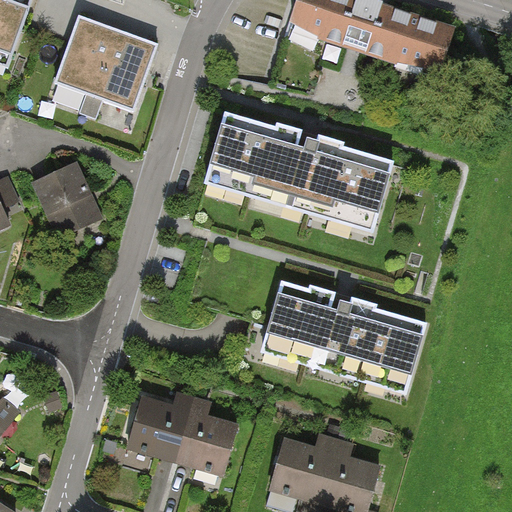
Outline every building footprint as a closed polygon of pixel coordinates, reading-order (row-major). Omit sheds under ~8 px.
[(0,0),(0,69),(11,73),(37,0),(0,0)] [(447,83),(461,34),(342,0),(307,0),(296,40),(447,83)] [(142,33),(83,14),(61,79),(136,104),(158,38),(142,33)] [(408,159),(223,106),(201,181),(386,234),(408,159)] [(105,216),(79,166),(35,189),(62,239),(105,216)] [(0,204),(0,237),(12,232),(0,204)] [(434,318),(272,273),(251,349),(413,394),(434,318)] [(179,473),(198,403),(181,398),(177,414),(144,406),(130,460),(179,473)] [(179,473),(229,486),(242,436),(211,424),(216,407),(198,403),(179,473)] [(310,511),(326,511),(344,446),(327,441),(323,457),(290,449),(276,503),(310,511)] [(326,511),(379,511),(388,479),(358,467),(362,450),(344,446),(326,511)]
